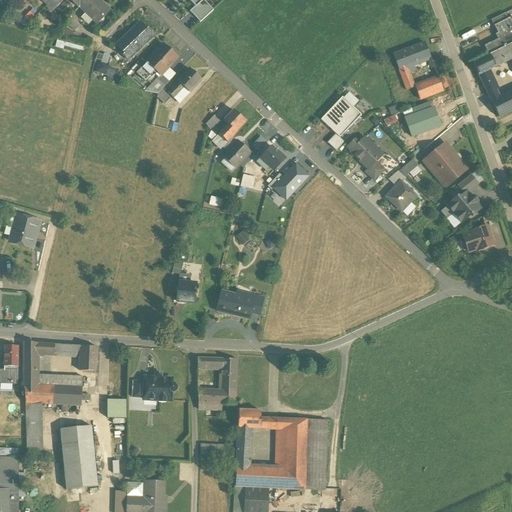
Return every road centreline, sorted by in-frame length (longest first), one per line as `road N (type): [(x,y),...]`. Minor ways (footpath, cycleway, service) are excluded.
road 1 (residential): [(456,290),(323,350),(0,334)]
road 2 (residential): [(147,0),(456,290)]
road 3 (track): [(155,0),(98,55),(60,228)]
road 4 (residential): [(434,0),(511,216)]
road 5 (track): [(347,340),(330,505),(279,504),(278,511)]
road 6 (track): [(192,345),(192,511)]
